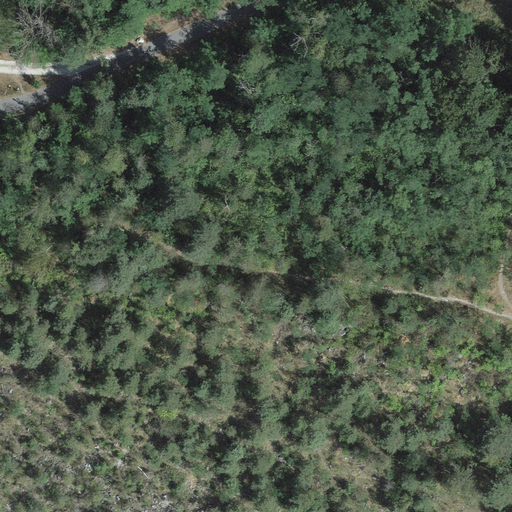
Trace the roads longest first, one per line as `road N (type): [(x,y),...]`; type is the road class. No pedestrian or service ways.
road 1 (track): [(260,0),(119,64)]
road 2 (track): [(0,106),(119,64)]
